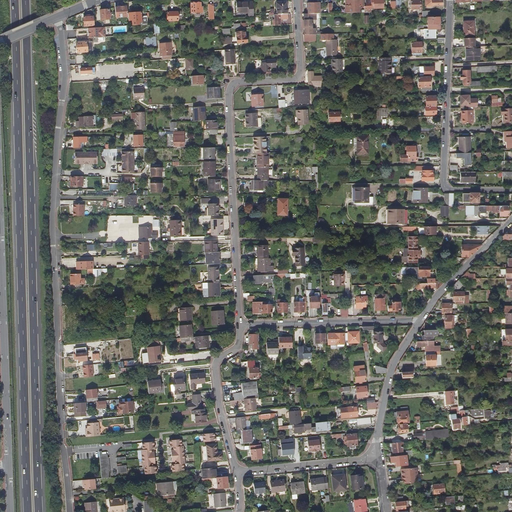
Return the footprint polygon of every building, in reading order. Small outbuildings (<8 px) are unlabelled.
[(341,7),(341,13),(359,12),(359,9),(359,6),(364,6),(364,9),(364,12),(371,12),(371,8),(371,6),(370,0),(366,0),(365,0),(364,0),(346,0),(345,0),(345,7),(341,7)] [(383,8),(382,0),(370,0),(371,6),(371,8),(383,8)] [(420,10),(420,0),(411,0),(412,10),(420,10)] [(127,16),(126,6),(118,7),(118,2),(114,3),(116,17),(127,16)] [(253,16),(253,2),(236,3),(236,13),(248,12),(248,16),(253,16)] [(287,14),(286,2),(276,2),(276,14),(287,14)] [(202,3),(191,3),(191,13),(202,12),(202,3)] [(319,13),(319,3),(308,3),(308,14),(316,14),(319,13)] [(101,19),(110,19),(110,15),(111,15),(111,12),(109,12),(109,9),(100,10),(101,19)] [(181,17),(181,11),(167,12),(167,22),(174,22),(173,20),(177,20),(177,18),(181,17)] [(143,24),(142,13),(128,14),(129,16),(129,19),(133,19),(134,25),(143,24)] [(280,24),(280,20),(287,19),(287,14),(276,14),(274,14),(274,23),(273,23),(273,24),(280,24)] [(312,28),(311,18),(316,18),(316,14),(308,14),(304,14),(304,20),(302,20),(302,23),(304,23),(304,35),(307,35),(315,35),(316,35),(316,28),(312,28)] [(94,25),(93,16),(90,16),(90,15),(87,15),(87,16),(83,17),(84,26),(94,25)] [(430,17),(427,17),(427,25),(427,29),(439,29),(439,17),(430,17)] [(474,35),(473,21),(463,21),(463,35),(474,35)] [(97,27),(88,28),(89,38),(90,38),(94,38),(98,37),(105,37),(105,27),(97,27)] [(246,42),(246,37),(244,37),(244,31),(235,32),(236,43),(246,42)] [(337,56),(336,40),(333,40),(333,34),(320,34),(320,41),(325,41),(326,56),(337,56)] [(474,47),(473,38),(463,38),(464,47),(474,47)] [(88,51),(87,41),(76,42),(77,52),(88,51)] [(422,55),(422,41),(410,42),(411,54),(412,54),(412,56),(422,55)] [(162,56),(162,59),(171,59),(171,56),(170,43),(161,43),(161,46),(159,46),(160,56),(162,56)] [(480,59),(479,46),(474,47),(464,47),(465,60),(480,59)] [(235,64),(234,49),(225,50),(226,65),(235,64)] [(395,73),(394,58),(380,58),(380,73),(395,73)] [(276,59),(264,60),(264,63),(260,64),(260,73),(268,72),(268,66),(277,66),(276,59)] [(342,73),(342,59),(331,60),(332,73),(342,73)] [(433,76),(433,66),(423,67),(423,76),(433,76)] [(470,82),(469,71),(462,71),(462,75),(460,75),(460,80),(463,80),(463,86),(481,85),(481,81),(470,82)] [(317,83),(317,77),(312,77),(312,72),(310,72),(308,72),(307,72),(307,75),(305,75),(306,78),(307,78),(307,85),(313,86),(317,87),(317,83)] [(202,85),(201,75),(191,76),(191,85),(202,85)] [(422,90),(430,90),(430,77),(417,78),(418,87),(422,87),(422,90)] [(143,87),(132,88),(133,99),(144,98),(143,87)] [(206,100),(218,99),(217,88),(205,88),(206,100)] [(293,95),(294,104),(308,103),(307,91),(294,91),(295,95),(293,95)] [(262,106),(261,94),(250,95),(251,106),(262,106)] [(435,106),(435,96),(425,96),(425,106),(435,106)] [(477,107),(476,99),(469,99),(468,96),(460,96),(461,108),(477,107)] [(436,115),(435,106),(425,106),(425,116),(436,115)] [(204,121),(203,107),(192,107),(193,122),(202,121),(204,121)] [(387,116),(387,108),(374,108),(375,119),(381,119),(381,116),(387,116)] [(339,121),(339,112),(334,113),(334,109),(320,110),(320,111),(322,111),(322,112),(325,112),(325,111),(327,111),(328,122),(339,121)] [(511,122),(511,110),(511,109),(501,109),(501,115),(502,115),(502,117),(502,123),(511,122)] [(306,110),(295,110),(295,115),(296,115),(296,124),(307,124),(306,110)] [(473,123),(473,111),(461,111),(461,116),(463,116),(463,123),(473,123)] [(135,129),(143,129),(142,113),(130,113),(130,119),(135,119),(135,129)] [(260,126),(259,118),(256,118),(256,113),(245,114),(245,119),(247,119),(247,128),(256,127),(260,126)] [(84,125),(93,125),(93,116),(84,116),(84,125)] [(216,130),(216,121),(204,121),(202,121),(202,130),(208,130),(216,130)] [(179,131),(179,122),(169,123),(169,131),(172,131),(179,131)] [(511,148),(511,131),(503,132),(503,138),(505,138),(505,142),(505,149),(511,148)] [(133,135),(133,146),(142,146),(143,136),(133,135)] [(367,154),(367,136),(356,136),(356,154),(367,154)] [(72,140),(72,143),(73,143),(74,148),(80,148),(80,147),(84,147),(84,142),(87,142),(87,137),(73,137),(73,140),(72,140)] [(470,153),(469,137),(458,137),(458,153),(470,153)] [(172,147),(184,147),(183,139),(180,139),(180,138),(172,138),(172,147)] [(278,150),(278,139),(269,140),(270,150),(278,150)] [(415,157),(415,147),(402,147),(402,150),(406,150),(406,155),(400,155),(400,161),(417,162),(417,157),(415,157)] [(214,158),(214,148),(200,148),(201,159),(214,158)] [(133,172),(133,151),(122,151),(122,160),(124,160),(124,163),(122,164),(122,172),(133,172)] [(98,163),(98,154),(93,154),(93,152),(80,152),(80,154),(75,154),(75,163),(84,163),(84,162),(88,162),(88,163),(98,163)] [(269,167),(269,153),(257,153),(256,162),(256,168),(257,168),(269,167)] [(470,166),(470,155),(472,155),(472,153),(470,153),(458,153),(455,154),(455,159),(463,159),(463,166),(470,166)] [(214,177),(214,162),(203,163),(203,177),(214,177)] [(268,181),(269,167),(257,168),(257,173),(257,180),(267,181),(268,181)] [(160,177),(161,168),(155,168),(149,168),(149,177),(160,177)] [(432,181),(432,171),(431,171),(422,171),(421,171),(421,181),(432,181)] [(475,182),(475,172),(460,172),(460,182),(475,182)] [(83,185),(83,176),(71,176),(71,185),(83,185)] [(207,192),(219,192),(219,180),(207,180),(207,192)] [(267,187),(267,181),(257,180),(256,180),(250,180),(250,185),(249,185),(248,190),(252,190),(252,191),(256,191),(262,191),(262,187),(267,187)] [(161,193),(161,183),(149,183),(149,192),(161,193)] [(368,203),(368,189),(355,188),(355,203),(368,203)] [(426,203),(426,194),(427,194),(427,188),(413,188),(413,203),(426,203)] [(478,203),(478,194),(462,194),(462,203),(478,203)] [(136,205),(137,195),(134,195),(125,195),(125,205),(136,205)] [(287,216),(287,200),(277,200),(277,216),(287,216)] [(217,216),(217,204),(208,204),(207,204),(207,216),(217,216)] [(508,216),(508,206),(503,206),(501,206),(492,206),(490,206),(485,206),(467,206),(465,206),(465,209),(466,215),(478,215),(478,213),(485,213),(485,211),(491,211),(491,213),(499,213),(499,216),(508,216)] [(387,224),(403,224),(402,211),(387,211),(387,224)] [(219,227),(222,227),(222,219),(209,219),(210,235),(219,235),(219,227)] [(169,236),(179,236),(179,227),(180,227),(180,221),(169,221),(169,224),(167,224),(167,231),(169,231),(169,236)] [(487,235),(487,230),(488,230),(488,226),(471,227),(471,229),(476,229),(476,235),(487,235)] [(142,238),(157,237),(157,232),(151,232),(151,227),(142,227),(142,238)] [(434,236),(434,227),(423,227),(423,234),(423,236),(434,236)] [(416,250),(415,237),(408,237),(407,237),(407,244),(407,249),(402,249),(402,258),(404,258),(404,264),(417,263),(416,259),(416,250)] [(215,248),(215,240),(203,241),(204,253),(215,252),(215,248)] [(148,255),(148,242),(137,242),(138,256),(148,255)] [(267,259),(266,246),(256,246),(257,259),(267,259)] [(469,251),(470,246),(461,246),(461,251),(459,251),(459,253),(461,253),(461,257),(468,257),(468,258),(475,252),(476,251),(469,251)] [(291,249),(292,256),(294,256),(295,266),(304,266),(303,249),(291,249)] [(218,264),(218,252),(215,252),(204,253),(204,258),(205,258),(206,265),(218,264)] [(511,266),(511,257),(507,258),(507,264),(502,265),(503,267),(511,266)] [(269,267),(269,259),(267,259),(257,259),(254,259),(255,265),(257,265),(257,272),(272,271),(272,266),(269,267)] [(93,270),(92,262),(80,262),(80,270),(88,270),(93,270)] [(217,274),(217,268),(206,268),(207,283),(216,283),(216,275),(217,274)] [(419,277),(429,277),(429,268),(416,268),(416,273),(418,273),(419,277)] [(511,268),(505,269),(505,270),(500,270),(500,274),(505,274),(505,279),(511,278),(511,268)] [(93,270),(88,270),(88,274),(93,274),(93,277),(98,277),(98,276),(102,276),(101,273),(107,273),(107,269),(93,270)] [(70,275),(70,285),(75,285),(75,286),(79,286),(79,285),(84,285),(84,279),(81,279),(81,275),(70,275)] [(273,278),(273,275),(252,276),(253,284),(261,284),(261,280),(273,279),(273,278)] [(343,286),(343,275),(333,275),(334,287),(343,286)] [(416,289),(436,289),(436,290),(438,288),(439,286),(444,281),(443,281),(435,282),(435,279),(427,279),(427,282),(426,282),(426,284),(416,284),(416,289)] [(456,291),(462,286),(457,281),(450,288),(453,291),(456,291)] [(219,297),(218,283),(216,283),(207,283),(202,283),(202,298),(219,297)] [(467,304),(467,296),(463,296),(463,292),(452,293),(452,301),(454,301),(454,304),(455,304),(467,304)] [(318,308),(318,297),(314,297),(314,295),(312,295),(312,297),(308,297),(308,308),(318,308)] [(374,311),(384,311),(383,299),(380,299),(380,295),(374,295),(374,311)] [(305,312),(305,302),(302,303),(302,297),(296,298),(296,303),(292,303),(293,312),(305,312)] [(367,302),(366,297),(355,297),(356,309),(361,309),(361,308),(364,308),(364,302),(367,302)] [(276,300),(276,312),(286,312),(286,303),(279,303),(279,300),(276,300)] [(252,313),(271,313),(270,305),(265,305),(265,302),(252,302),(252,313)] [(457,314),(457,311),(451,311),(451,304),(443,304),(443,311),(437,311),(437,314),(444,314),(453,314),(457,314)] [(196,320),(195,307),(183,308),(184,321),(196,320)] [(212,326),(224,325),(223,311),(211,312),(212,326)] [(453,323),(453,314),(444,314),(444,329),(450,329),(450,328),(452,328),(452,323),(453,323)] [(193,337),(192,325),(180,326),(181,338),(183,338),(188,337),(193,337)] [(511,345),(511,329),(501,330),(501,345),(511,345)] [(433,341),(433,338),(436,338),(436,331),(423,331),(424,336),(422,337),(421,338),(422,342),(433,341)] [(357,343),(356,334),(354,334),(354,333),(345,333),(345,334),(346,343),(357,343)] [(324,343),(324,334),(314,334),(314,343),(324,343)] [(342,334),(326,334),(326,345),(328,345),(328,349),(333,349),(333,345),(334,345),(334,349),(340,349),(340,345),(342,345),(342,334)] [(379,344),(379,334),(370,334),(371,344),(379,344)] [(212,347),(211,335),(196,337),(197,348),(212,347)] [(257,349),(257,335),(247,335),(248,344),(251,344),(251,349),(257,349)] [(290,347),(290,339),(278,339),(278,347),(290,347)] [(422,342),(416,342),(416,348),(424,347),(425,353),(434,352),(439,352),(439,346),(434,347),(433,341),(422,342)] [(277,354),(277,342),(273,342),(265,342),(265,354),(277,354)] [(160,345),(148,346),(148,362),(161,361),(160,345)] [(310,358),(310,347),(305,347),(301,347),(301,346),(297,346),(297,360),(302,359),(310,358)] [(74,353),(75,361),(86,360),(85,352),(74,353)] [(435,366),(434,352),(425,353),(425,367),(435,366)] [(385,373),(386,368),(374,365),(376,374),(378,373),(385,373)] [(365,381),(363,366),(353,367),(354,382),(365,381)] [(258,378),(257,367),(248,368),(249,379),(258,378)] [(193,383),(203,382),(202,373),(188,375),(190,388),(194,388),(193,383)] [(183,390),(182,378),(178,378),(178,379),(172,380),(172,385),(169,385),(169,391),(173,390),(173,391),(178,390),(183,390)] [(147,393),(160,392),(159,387),(159,384),(159,380),(146,382),(147,393)] [(236,384),(237,393),(233,394),(234,401),(238,400),(238,398),(246,396),(250,396),(250,399),(253,398),(251,382),(241,384),(236,384)] [(366,397),(365,387),(361,387),(360,385),(354,386),(356,398),(366,397)] [(200,409),(199,395),(191,396),(192,403),(187,404),(188,411),(190,410),(200,409)] [(455,404),(455,396),(450,396),(450,395),(447,395),(447,404),(448,404),(449,409),(447,409),(447,412),(455,411),(454,404),(455,404)] [(256,411),(254,398),(253,398),(250,399),(247,399),(243,399),(245,412),(256,411)] [(123,414),(134,413),(133,402),(119,403),(119,407),(122,407),(123,414)] [(355,406),(339,408),(340,418),(356,417),(355,406)] [(408,422),(407,407),(400,408),(400,412),(393,413),(394,417),(396,417),(397,423),(399,423),(399,424),(407,424),(406,422),(408,422)] [(288,412),(289,425),(294,425),(301,424),(300,411),(299,411),(298,408),(293,409),(293,411),(288,412)] [(204,422),(203,413),(202,412),(202,409),(200,409),(190,410),(190,414),(194,414),(195,422),(204,422)] [(489,418),(488,409),(472,410),(472,415),(479,415),(483,415),(483,419),(489,418)] [(460,426),(459,419),(456,419),(455,414),(448,415),(449,420),(450,420),(451,428),(452,432),(456,431),(456,430),(460,430),(460,426)] [(246,430),(244,417),(235,418),(236,431),(241,430),(246,430)] [(98,435),(97,422),(86,423),(87,431),(85,431),(85,436),(98,435)] [(326,427),(325,422),(313,423),(301,424),(294,425),(289,425),(279,426),(279,429),(293,428),(294,433),(304,432),(304,430),(310,429),(310,432),(326,430),(326,427)] [(408,431),(407,424),(399,424),(399,428),(397,428),(398,432),(408,431)] [(251,443),(250,429),(246,430),(241,430),(242,439),(239,439),(240,444),(251,443)] [(449,438),(448,430),(425,433),(425,434),(426,440),(448,438),(449,438)] [(215,441),(214,437),(213,437),(213,433),(201,434),(202,442),(215,441)] [(356,445),(355,434),(345,435),(346,446),(348,446),(348,449),(355,448),(354,445),(356,445)] [(317,441),(317,437),(306,438),(307,451),(311,451),(311,452),(315,452),(315,451),(319,450),(318,441),(317,441)] [(183,459),(182,447),(181,447),(180,442),(180,439),(174,440),(168,440),(168,442),(169,446),(169,448),(172,448),(172,451),(173,453),(170,453),(170,459),(173,459),(173,461),(173,465),(170,465),(171,467),(171,470),(171,472),(183,471),(182,464),(184,464),(183,459)] [(281,456),(293,455),(292,439),(279,440),(281,456)] [(153,460),(153,455),(150,455),(150,453),(150,450),(153,449),(153,447),(152,444),(152,442),(140,443),(141,450),(140,450),(141,468),(143,468),(143,475),(148,474),(155,473),(155,472),(155,468),(155,466),(151,467),(151,463),(151,461),(153,460)] [(401,451),(401,447),(402,446),(402,442),(389,443),(389,447),(391,447),(392,452),(401,451)] [(221,459),(221,453),(217,453),(216,444),(201,445),(203,461),(221,459)] [(261,460),(259,445),(253,446),(254,449),(250,450),(251,460),(261,460)] [(109,478),(107,457),(106,458),(106,454),(100,455),(100,451),(97,452),(100,479),(109,478)] [(407,466),(406,455),(390,457),(390,463),(395,462),(396,467),(407,466)] [(216,478),(215,468),(202,469),(203,479),(214,478),(215,478),(216,478)] [(417,475),(416,468),(399,470),(400,477),(417,475)] [(363,481),(362,473),(360,473),(360,474),(353,475),(349,476),(351,490),(362,489),(362,486),(364,485),(364,481),(363,481)] [(344,490),(342,474),(330,476),(332,491),(344,490)] [(417,475),(400,477),(400,480),(402,480),(402,484),(415,483),(414,479),(417,479),(417,475)] [(228,487),(226,476),(216,478),(217,488),(228,487)] [(310,490),(327,488),(325,478),(309,480),(310,490)] [(96,489),(95,479),(82,480),(83,484),(84,484),(84,487),(85,490),(96,489)] [(283,491),(282,480),(268,482),(270,493),(283,491)] [(172,495),(171,482),(156,483),(158,496),(172,495)] [(304,493),(303,482),(289,484),(290,495),(304,493)] [(264,493),(263,483),(252,484),(253,494),(264,493)] [(445,493),(444,483),(433,485),(434,495),(445,493)] [(226,506),(224,492),(213,493),(215,507),(226,506)] [(356,511),(366,511),(364,498),(353,500),(354,511),(356,511)] [(109,511),(119,511),(125,511),(123,499),(108,501),(109,511)] [(144,511),(153,511),(152,501),(144,502),(144,511)] [(405,510),(404,504),(406,504),(406,501),(402,501),(395,502),(394,502),(395,511),(405,510)] [(95,511),(95,503),(84,504),(84,511),(95,511)]
